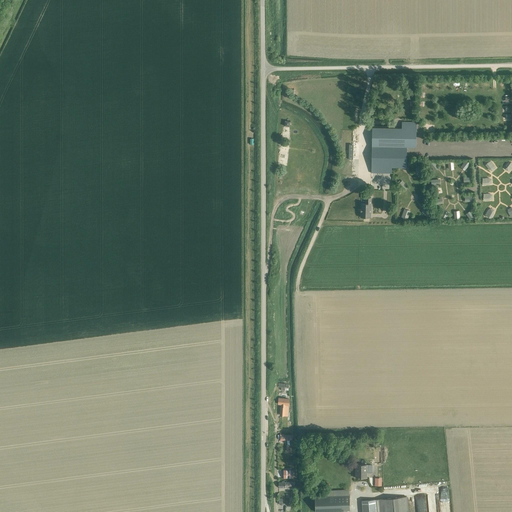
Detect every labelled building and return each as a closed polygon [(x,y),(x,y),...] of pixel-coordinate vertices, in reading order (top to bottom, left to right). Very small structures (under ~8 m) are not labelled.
[(372,146),(372,147),(407,147),(416,148),(416,122),(415,122),(402,122),(401,122),(401,128),(372,127),(372,128),(372,146)] [(407,147),(372,147),(371,167),(371,173),(391,173),(391,167),(407,168),(407,147)] [(463,169),(468,161),(465,159),(459,166),(463,169)] [(366,203),(361,203),(361,217),(371,217),(371,197),(366,197),(366,203)] [(279,397),(278,404),(281,404),(281,407),(280,407),(280,415),(288,415),(288,411),(287,411),(287,408),(288,408),(288,404),(289,404),(289,398),(279,397)] [(366,465),(356,465),(356,478),(367,478),(367,472),(372,472),(372,465),(366,465)] [(293,470),(283,470),(284,478),(294,478),(293,470)] [(428,511),(436,511),(435,494),(427,495),(428,511)] [(315,497),(315,511),(350,510),(350,495),(315,497)] [(408,511),(407,496),(362,501),(362,511),(408,511)]
